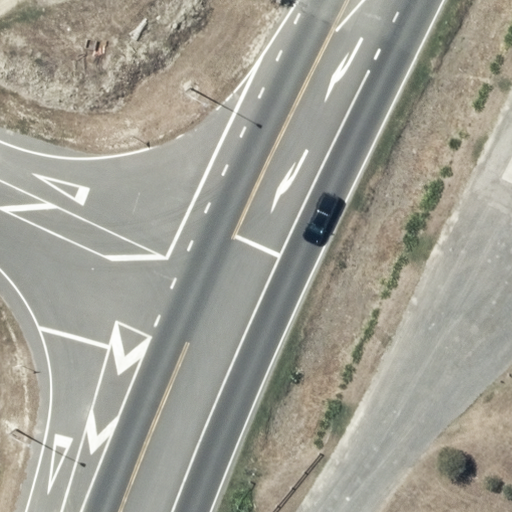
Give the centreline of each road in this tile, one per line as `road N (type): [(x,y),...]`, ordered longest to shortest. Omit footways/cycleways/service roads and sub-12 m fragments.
road 1 (trunk): [(123,511),(203,300),(282,117),(344,0)]
road 2 (trunk): [(214,0),(0,403)]
